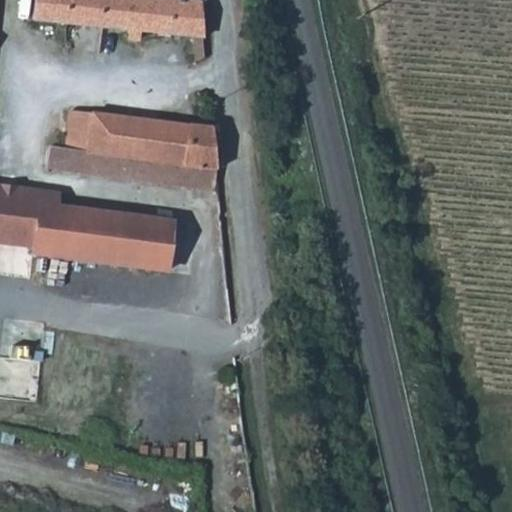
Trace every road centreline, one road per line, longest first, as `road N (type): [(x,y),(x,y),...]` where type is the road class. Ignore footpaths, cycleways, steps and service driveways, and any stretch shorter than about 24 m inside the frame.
road 1 (track): [(365,0),(511,504)]
road 2 (unclassified): [(293,0),(404,511)]
